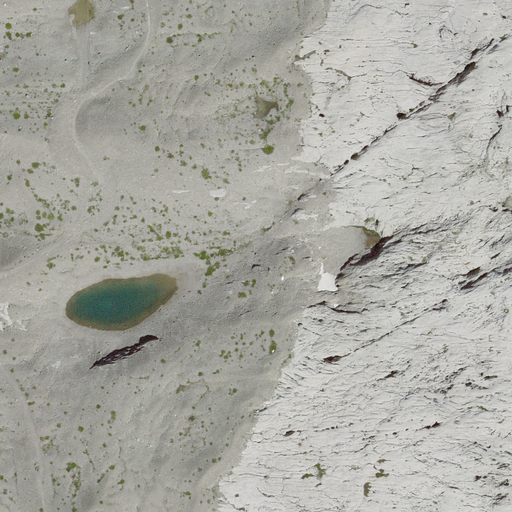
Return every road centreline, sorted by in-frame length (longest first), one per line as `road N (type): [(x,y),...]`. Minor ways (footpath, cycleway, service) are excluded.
road 1 (track): [(144,0),(141,69),(83,118),(99,209),(0,315)]
road 2 (track): [(0,373),(33,456),(32,511)]
